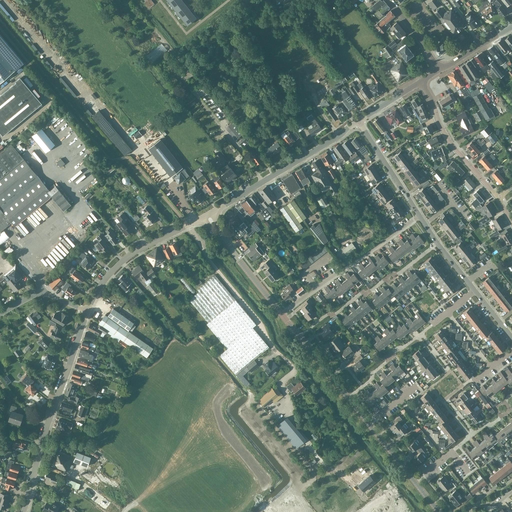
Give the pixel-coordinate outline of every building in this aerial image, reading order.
[(146,1),(144,2),(149,9),(151,7),(152,6),(154,4),(151,0),(147,0),(146,1)] [(166,0),(169,3),(173,7),(177,13),(181,17),(185,23),(187,25),(195,19),(193,17),(191,14),(190,13),(188,11),(185,7),(183,4),(182,3),(180,1),(181,1),(180,0),(166,0)] [(384,14),(390,8),(383,1),(382,2),(380,0),(379,0),(369,10),(372,14),(374,12),(378,17),(374,20),(377,23),(385,16),(384,14)] [(493,6),(490,2),(488,0),(481,0),(480,2),(483,5),(479,8),(487,19),(496,12),(493,6)] [(498,2),(496,0),(492,0),(490,2),(493,6),(501,17),(507,13),(499,2),(498,2)] [(439,9),(435,12),(448,29),(452,26),(452,27),(455,25),(456,27),(459,25),(458,24),(459,23),(458,21),(460,20),(452,9),(449,11),(448,11),(443,14),(439,9)] [(379,21),(383,26),(395,16),(390,10),(386,15),(379,21)] [(473,29),(479,25),(469,12),(465,15),(470,21),(468,23),(473,29)] [(386,30),(383,26),(379,21),(374,26),(374,25),(372,27),(380,36),(386,30)] [(391,36),(395,33),(401,28),(397,23),(391,28),(390,27),(386,30),(391,36)] [(399,38),(405,33),(401,28),(395,33),(399,38)] [(271,44),(287,35),(285,31),(269,41),(271,44)] [(0,82),(24,63),(0,34),(0,82)] [(504,54),(509,50),(501,40),(495,44),(502,53),(500,54),(506,61),(508,63),(510,61),(504,54)] [(438,56),(447,49),(445,47),(450,43),(448,41),(444,45),(443,43),(440,45),(439,43),(432,48),(438,56)] [(406,61),(413,55),(405,44),(398,50),(406,61)] [(500,54),(493,45),(487,49),(498,62),(496,64),(493,61),(488,65),(492,70),(491,71),(498,79),(504,75),(498,67),(501,65),(500,65),(505,61),(506,61),(500,54)] [(393,54),(387,46),(383,48),(385,51),(383,53),(387,59),(393,54)] [(292,72),(308,58),(299,49),(281,65),(286,70),(288,68),(292,72)] [(483,71),(489,68),(482,58),(484,56),(481,52),(474,58),(483,71)] [(476,68),(475,66),(477,65),(473,58),(468,61),(475,72),(476,72),(477,74),(479,72),(477,71),(478,70),(476,68)] [(473,81),(478,78),(468,61),(459,67),(469,84),(470,83),(471,86),(475,83),(473,81)] [(398,83),(410,74),(402,62),(398,64),(397,63),(389,69),(398,83)] [(473,101),(471,96),(454,70),(450,73),(447,75),(454,86),(457,85),(459,88),(469,104),(473,101)] [(495,81),(498,79),(491,71),(490,72),(491,74),(490,75),(495,81)] [(376,83),(378,81),(379,81),(374,73),(371,75),(376,83)] [(173,75),(168,79),(172,85),(177,81),(173,75)] [(0,131),(3,136),(42,103),(20,77),(15,81),(16,82),(0,95),(0,131)] [(366,90),(360,82),(356,86),(353,81),(350,84),(351,86),(349,88),(353,94),(359,90),(366,100),(371,96),(367,90),(366,90)] [(484,84),(484,85),(490,93),(494,89),(488,81),(484,84)] [(383,91),(377,84),(374,86),(373,84),(371,85),(370,84),(367,86),(375,97),(383,91)] [(494,114),(494,115),(490,108),(489,109),(480,94),(478,89),(470,93),(472,98),(473,98),(485,119),(486,119),(487,121),(495,117),(494,114)] [(342,93),(353,108),(357,105),(350,95),(348,96),(345,91),(344,91),(342,93)] [(349,111),(353,108),(342,93),(340,94),(344,100),(342,101),(344,104),(349,111)] [(454,104),(457,102),(453,94),(450,96),(449,95),(440,101),(443,107),(453,101),(454,104)] [(429,117),(426,112),(422,103),(420,105),(416,98),(411,101),(413,105),(410,106),(419,120),(420,124),(429,120),(428,117),(429,117)] [(329,105),(327,101),(325,99),(320,103),(333,121),(336,118),(328,106),(329,105)] [(412,118),(410,117),(407,112),(409,111),(405,104),(400,107),(404,114),(403,115),(403,116),(406,120),(408,123),(413,120),(412,118)] [(339,118),(347,112),(343,106),(340,108),(338,105),(333,108),(335,111),(334,112),(339,118)] [(132,150),(99,111),(92,117),(125,156),(132,150)] [(391,125),(396,121),(398,124),(403,121),(396,111),(393,113),(393,112),(392,112),(391,112),(389,113),(389,114),(386,117),(391,125)] [(463,136),(474,131),(471,123),(469,124),(468,120),(468,119),(465,111),(455,116),(457,120),(459,119),(463,127),(459,129),(463,136)] [(314,117),(313,117),(310,118),(309,117),(307,118),(309,120),(313,127),(308,130),(312,135),(322,129),(314,117)] [(381,133),(386,130),(378,119),(373,122),(381,133)] [(226,127),(236,140),(244,133),(233,121),(226,127)] [(294,125),(299,132),(304,128),(299,121),(294,125)] [(426,134),(433,131),(429,124),(423,127),(421,124),(415,127),(417,130),(420,129),(421,131),(424,130),(426,134)] [(487,126),(480,132),(485,138),(492,132),(487,126)] [(55,144),(41,128),(32,136),(45,152),(55,144)] [(138,131),(133,135),(136,139),(141,135),(138,131)] [(285,132),(280,135),(283,138),(289,146),(293,144),(292,143),(295,141),(288,131),(285,133),(285,132)] [(393,139),(388,132),(385,134),(389,139),(389,138),(391,141),(393,139)] [(492,144),(498,140),(493,133),(487,138),(492,144)] [(248,142),(246,140),(249,138),(247,135),(239,142),(243,147),(248,142)] [(431,147),(439,143),(436,137),(432,139),(432,138),(428,140),(428,141),(427,142),(425,139),(418,143),(420,146),(424,144),(425,146),(429,144),(431,147)] [(356,138),(351,142),(356,149),(356,148),(358,151),(359,150),(362,154),(367,151),(362,144),(361,145),(356,138)] [(179,184),(189,176),(160,139),(148,148),(171,177),(172,176),(179,184)] [(467,146),(471,151),(481,142),(479,139),(474,144),(472,142),(467,146)] [(351,157),(349,159),(352,163),(355,161),(356,162),(360,158),(347,141),(342,145),(351,157)] [(280,152),(283,150),(278,142),(274,144),(265,150),(270,157),(279,151),(280,152)] [(481,142),(471,151),(475,156),(480,151),(482,149),(482,147),(481,146),(483,144),(481,142)] [(50,191),(28,165),(11,144),(0,153),(0,231),(11,222),(14,226),(51,196),(63,211),(71,205),(55,186),(50,191)] [(338,145),(333,149),(339,158),(334,161),(337,166),(348,159),(338,145)] [(256,147),(252,149),(254,152),(252,154),(254,156),(252,158),(256,164),(261,161),(257,155),(260,153),(256,147)] [(396,163),(407,155),(405,152),(402,155),(400,152),(402,150),(400,148),(395,152),(397,154),(392,158),(396,163)] [(433,151),(431,152),(432,155),(434,159),(441,156),(443,162),(445,161),(446,160),(444,155),(441,148),(433,151)] [(330,163),(332,162),(332,161),(328,155),(328,154),(327,154),(326,152),(320,156),(321,158),(326,165),(327,165),(329,168),(331,166),(331,165),(330,163)] [(226,161),(226,160),(220,153),(216,156),(222,164),(226,161)] [(483,165),(493,156),(492,154),(486,158),(484,156),(479,160),(483,165)] [(400,168),(407,162),(405,159),(408,157),(407,155),(396,163),(400,168)] [(487,170),(492,165),(490,163),(496,158),(493,156),(483,165),(487,170)] [(403,172),(418,160),(417,158),(412,162),(409,164),(407,162),(400,168),(403,172)] [(61,159),(56,162),(61,167),(65,163),(61,159)] [(338,192),(337,190),(324,168),(323,169),(317,160),(312,163),(317,171),(314,173),(315,174),(312,176),(322,193),(330,188),(332,193),(334,191),(336,194),(338,192)] [(412,169),(416,166),(418,165),(416,163),(418,161),(418,160),(403,172),(407,177),(414,171),(412,169)] [(448,164),(446,161),(445,161),(443,162),(442,163),(438,167),(440,170),(448,164)] [(465,172),(461,169),(453,161),(446,168),(458,179),(465,172)] [(239,169),(236,165),(235,165),(235,164),(233,163),(232,163),(230,163),(229,163),(228,164),(227,163),(221,169),(224,173),(222,175),(227,182),(236,175),(235,173),(239,169)] [(107,175),(115,169),(111,164),(104,170),(107,175)] [(364,177),(375,169),(372,164),(363,170),(365,173),(362,174),(364,177)] [(491,174),(496,179),(506,170),(504,167),(500,171),(498,169),(491,174)] [(510,174),(511,172),(511,171),(508,168),(506,170),(496,179),(500,184),(504,179),(502,177),(508,172),(510,174)] [(204,176),(198,169),(193,172),(199,180),(204,176)] [(301,184),(306,181),(308,180),(304,174),(305,173),(302,169),(295,173),(301,184)] [(331,169),(327,171),(332,179),(336,177),(331,169)] [(367,182),(378,175),(375,169),(364,177),(367,182)] [(411,182),(424,171),(423,169),(420,171),(416,174),(414,171),(407,177),(411,182)] [(420,178),(423,176),(427,173),(425,170),(424,171),(411,182),(415,187),(422,181),(420,178)] [(213,179),(215,178),(217,180),(214,182),(219,188),(224,185),(221,181),(222,181),(215,171),(210,175),(213,179)] [(296,191),(301,188),(292,174),(287,177),(296,191)] [(373,185),(382,180),(378,175),(367,182),(368,184),(371,182),(373,185)] [(291,194),(296,191),(287,177),(282,180),(291,194)] [(470,190),(475,185),(468,177),(462,182),(460,180),(455,184),(458,187),(460,189),(465,184),(470,190)] [(202,189),(205,194),(208,192),(210,195),(216,191),(209,181),(203,185),(204,188),(202,189)] [(373,197),(383,188),(379,184),(371,190),(373,193),(371,194),(373,197)] [(204,200),(199,194),(201,193),(195,185),(189,190),(192,193),(188,196),(193,202),(195,201),(198,205),(204,200)] [(434,187),(433,186),(433,185),(428,189),(425,191),(423,189),(415,195),(419,199),(430,191),(432,189),(434,187)] [(275,198),(266,186),(258,191),(266,200),(261,203),(265,208),(270,215),(274,220),(276,219),(272,213),(274,212),(269,206),(270,205),(269,204),(269,203),(275,198)] [(377,201),(387,193),(383,188),(373,197),(374,198),(376,197),(378,199),(376,201),(377,201)] [(480,203),(486,198),(479,189),(473,194),(480,203)] [(432,193),(430,191),(419,199),(423,204),(430,198),(429,196),(432,193)] [(382,205),(391,198),(387,193),(377,201),(378,203),(380,202),(382,205)] [(141,194),(137,197),(142,204),(146,201),(141,194)] [(318,197),(316,198),(320,206),(321,206),(322,208),(324,208),(329,205),(328,203),(323,194),(318,197)] [(427,209),(442,197),(440,194),(432,200),(430,198),(423,204),(427,209)] [(259,200),(258,201),(253,195),(252,196),(252,195),(251,196),(250,197),(249,198),(254,205),(256,208),(258,207),(262,210),(260,212),(261,214),(264,218),(265,219),(270,215),(265,208),(259,200)] [(442,197),(427,209),(430,214),(438,208),(436,205),(439,202),(439,203),(444,199),(442,197)] [(251,216),(256,212),(245,199),(235,205),(242,213),(241,213),(242,214),(246,219),(247,221),(252,217),(251,216)] [(299,235),(304,231),(302,228),(303,227),(299,222),(306,217),(293,199),(279,209),(283,214),(285,217),(296,232),(297,231),(299,235)] [(389,210),(397,203),(393,199),(385,205),(389,210)] [(484,217),(478,221),(480,224),(481,225),(483,224),(486,222),(490,219),(488,216),(495,212),(489,202),(483,206),(479,209),(483,216),(484,217)] [(393,215),(401,208),(397,203),(389,210),(391,212),(389,214),(390,216),(392,215),(393,215)] [(146,213),(143,216),(148,222),(147,223),(145,220),(142,223),(146,227),(149,225),(148,224),(149,223),(150,225),(156,220),(150,213),(152,211),(147,205),(144,208),(143,209),(146,213)] [(399,218),(405,213),(401,208),(393,215),(396,219),(394,221),(396,224),(401,220),(399,218)] [(126,209),(124,210),(133,222),(135,220),(126,209)] [(119,228),(126,236),(133,230),(130,226),(133,223),(123,212),(116,217),(119,221),(116,224),(117,224),(114,226),(117,229),(119,228)] [(239,217),(243,221),(246,219),(239,212),(237,214),(239,217)] [(440,226),(451,218),(455,214),(454,212),(449,216),(446,218),(444,216),(437,222),(440,226)] [(324,217),(329,229),(335,226),(330,214),(324,217)] [(236,229),(233,231),(236,234),(235,236),(238,239),(245,233),(248,237),(254,232),(256,231),(252,227),(251,228),(250,229),(247,226),(243,221),(239,217),(236,219),(237,221),(235,223),(236,223),(234,225),(235,226),(234,227),(236,229)] [(491,238),(498,234),(499,233),(497,230),(504,226),(499,217),(492,220),(496,228),(494,229),(496,231),(489,235),(491,238)] [(444,231),(452,225),(450,223),(453,220),(451,218),(440,226),(444,231)] [(253,221),(250,224),(252,226),(252,227),(256,231),(257,232),(260,229),(253,221)] [(467,224),(473,230),(476,227),(471,221),(467,224)] [(310,227),(323,244),(328,240),(320,223),(315,227),(313,225),(310,227)] [(448,236),(459,227),(457,225),(454,228),(452,225),(444,231),(448,236)] [(116,234),(110,227),(108,229),(110,232),(105,235),(108,240),(109,240),(113,245),(117,242),(113,236),(116,234)] [(459,227),(448,236),(452,241),(454,239),(456,241),(455,242),(456,242),(458,240),(461,237),(460,236),(461,236),(461,235),(461,234),(460,233),(459,233),(458,233),(457,232),(460,230),(459,227)] [(497,250),(499,253),(508,248),(507,245),(511,241),(511,239),(507,231),(501,235),(504,240),(501,241),(502,242),(501,243),(501,244),(503,247),(497,250)] [(102,254),(109,248),(103,241),(105,239),(101,234),(97,238),(99,241),(94,245),(99,251),(98,251),(99,252),(100,252),(102,254)] [(419,245),(424,242),(418,235),(415,238),(413,234),(411,235),(419,245)] [(414,249),(419,245),(411,235),(409,237),(412,240),(409,242),(413,247),(412,247),(414,249)] [(457,253),(464,247),(462,244),(466,242),(462,237),(457,241),(459,243),(453,248),(457,253)] [(413,247),(409,242),(407,240),(404,243),(401,239),(400,240),(408,251),(412,247),(413,247)] [(403,254),(408,251),(400,240),(398,242),(401,245),(398,248),(403,254)] [(182,254),(180,251),(178,246),(178,245),(177,243),(176,243),(176,242),(172,244),(171,243),(170,244),(170,245),(169,245),(174,255),(175,254),(176,257),(182,254)] [(260,248),(258,245),(256,243),(251,247),(253,249),(248,253),(250,256),(249,256),(250,257),(254,261),(262,255),(257,249),(260,248)] [(473,247),(474,247),(475,246),(473,244),(469,247),(466,249),(464,247),(457,253),(461,257),(473,247)] [(347,247),(342,250),(347,257),(357,250),(354,246),(349,250),(347,247)] [(403,254),(398,248),(395,250),(392,247),(390,248),(398,258),(403,254)] [(475,249),(474,247),(473,247),(461,257),(464,262),(472,256),(470,254),(473,251),(475,249)] [(161,261),(164,259),(157,248),(146,256),(154,267),(162,261),(161,261)] [(168,259),(172,257),(168,248),(163,250),(168,259)] [(389,256),(387,257),(390,260),(391,259),(393,262),(398,258),(390,248),(389,249),(391,253),(388,255),(389,256)] [(94,262),(86,255),(88,253),(84,250),(78,257),(82,260),(79,263),(87,270),(94,262)] [(481,261),(487,256),(485,253),(478,258),(477,256),(474,259),(472,256),(464,262),(468,267),(479,259),(481,261)] [(384,266),(389,262),(383,256),(380,258),(378,255),(376,256),(384,266)] [(379,270),(384,266),(376,256),(374,258),(377,261),(374,263),(377,267),(377,268),(379,270)] [(377,267),(374,263),(369,257),(368,259),(370,262),(367,265),(373,271),(377,268),(377,267)] [(426,267),(437,259),(436,257),(432,260),(430,257),(422,263),(426,267)] [(38,267),(45,275),(50,271),(50,270),(54,266),(47,259),(45,261),(45,260),(38,267)] [(429,271),(437,265),(435,263),(438,260),(437,259),(426,267),(429,271)] [(272,282),(279,276),(273,269),(274,268),(268,261),(264,265),(268,269),(264,272),(272,282)] [(76,269),(71,265),(69,264),(66,268),(68,269),(67,270),(72,274),(71,276),(80,283),(84,278),(81,276),(81,275),(75,270),(76,269)] [(373,271),(367,265),(364,267),(361,264),(360,265),(368,275),(373,271)] [(135,269),(132,271),(137,278),(138,278),(140,280),(141,280),(142,280),(144,281),(149,277),(144,270),(139,265),(134,268),(135,269)] [(363,279),(368,275),(360,265),(358,266),(361,269),(358,272),(363,279)] [(432,275),(443,267),(442,265),(439,268),(437,265),(429,271),(432,275)] [(16,279),(20,276),(23,274),(18,268),(15,270),(13,267),(9,270),(11,274),(14,276),(7,282),(12,288),(14,292),(21,286),(16,279)] [(435,280),(443,273),(441,271),(444,268),(443,267),(432,275),(435,280)] [(152,268),(146,272),(149,277),(155,273),(152,268)] [(417,283),(421,280),(415,272),(412,274),(409,271),(408,272),(417,283)] [(413,286),(417,283),(408,272),(406,273),(409,277),(407,279),(413,286)] [(354,284),(359,280),(353,274),(350,276),(347,273),(346,274),(354,284)] [(438,284),(449,275),(448,273),(445,276),(443,273),(435,280),(438,284)] [(349,288),(354,284),(346,274),(344,275),(347,279),(344,281),(349,288)] [(128,276),(125,278),(123,275),(119,279),(123,284),(121,286),(125,291),(130,287),(128,285),(133,281),(128,276)] [(199,291),(189,300),(208,323),(207,323),(225,344),(226,346),(228,348),(220,355),(232,370),(236,375),(246,366),(254,360),(269,347),(266,343),(253,328),(256,325),(254,323),(253,321),(214,275),(197,289),(199,291)] [(441,288),(449,281),(447,279),(451,276),(449,275),(438,284),(441,288)] [(55,291),(63,282),(58,276),(50,285),(55,291)] [(413,286),(407,279),(404,281),(402,277),(400,279),(409,290),(413,286)] [(486,287),(492,282),(488,277),(482,282),(480,284),(481,286),(483,284),(486,287)] [(405,293),(409,290),(400,279),(399,280),(401,283),(399,285),(405,293)] [(349,288),(344,281),(341,284),(338,280),(336,281),(344,291),(349,288)] [(147,285),(147,286),(154,295),(159,291),(152,281),(147,285)] [(340,295),(344,291),(336,281),(335,283),(338,286),(335,288),(339,294),(340,295)] [(444,292),(456,283),(454,281),(451,284),(449,281),(441,288),(444,292)] [(75,292),(72,289),(72,288),(70,287),(71,285),(67,282),(61,290),(71,297),(75,292)] [(486,293),(495,286),(492,282),(486,287),(488,290),(485,292),(486,293)] [(454,287),(457,284),(456,283),(444,292),(448,296),(456,290),(454,287)] [(405,293),(399,285),(396,287),(394,284),(392,285),(401,296),(405,293)] [(292,294),(295,292),(290,285),(286,288),(286,289),(284,291),(284,290),(280,293),(282,296),(282,297),(283,297),(285,300),(288,298),(288,299),(293,295),(292,294)] [(397,299),(401,296),(392,285),(391,286),(393,289),(391,291),(395,296),(397,299)] [(339,294),(335,288),(334,287),(331,290),(328,286),(326,288),(334,298),(339,294)] [(492,295),(499,290),(495,286),(486,293),(487,295),(490,292),(492,295)] [(302,287),(296,292),(299,296),(305,291),(303,289),(302,287)] [(329,301),(334,298),(326,288),(324,289),(327,292),(324,295),(329,301)] [(395,296),(391,291),(388,288),(386,290),(384,288),(382,289),(390,299),(395,296)] [(386,302),(390,299),(382,289),(381,290),(383,293),(380,295),(386,302)] [(493,302),(502,294),(499,290),(492,295),(495,298),(492,300),(493,302)] [(324,298),(320,294),(316,297),(320,302),(324,298)] [(386,302),(380,295),(378,297),(376,294),(374,295),(382,305),(386,302)] [(499,304),(505,299),(502,294),(493,302),(494,303),(497,301),(499,304)] [(378,309),(382,305),(374,295),(373,297),(375,299),(372,301),(378,309)] [(305,314),(311,309),(312,308),(310,305),(313,303),(309,298),(304,302),(306,305),(301,308),(305,313),(305,314)] [(500,310),(509,303),(505,299),(499,304),(502,307),(499,309),(500,310)] [(368,312),(372,309),(366,301),(363,303),(361,300),(359,301),(368,312)] [(364,315),(368,312),(359,301),(358,302),(360,305),(358,307),(364,315)] [(506,312),(511,307),(511,306),(509,303),(500,310),(501,311),(504,309),(506,312)] [(364,315),(358,307),(355,309),(353,306),(351,307),(360,318),(364,315)] [(466,317),(473,312),(470,309),(473,307),(472,306),(469,308),(463,313),(466,317)] [(356,322),(360,318),(351,307),(350,309),(352,312),(350,314),(356,322)] [(142,337),(140,339),(128,331),(134,323),(113,309),(108,316),(105,315),(97,327),(96,327),(96,325),(94,324),(93,325),(90,324),(87,329),(100,336),(102,332),(105,334),(106,333),(118,341),(119,341),(123,344),(125,342),(146,357),(153,348),(145,343),(147,341),(142,337)] [(314,319),(320,315),(316,310),(313,312),(311,309),(305,314),(305,313),(303,315),(308,320),(312,316),(314,319)] [(28,316),(34,325),(38,322),(35,317),(39,314),(36,311),(32,314),(32,313),(28,316)] [(66,319),(68,316),(62,312),(60,316),(55,313),(52,319),(63,326),(66,319)] [(421,326),(425,322),(417,312),(416,314),(418,317),(415,319),(421,326)] [(466,317),(470,321),(476,316),(477,317),(479,315),(478,314),(475,316),(473,312),(466,317)] [(356,322),(350,314),(347,316),(345,313),(343,314),(352,325),(356,322)] [(348,328),(352,325),(343,314),(342,315),(344,318),(342,320),(348,328)] [(476,316),(470,321),(473,326),(479,321),(477,317),(476,316)] [(421,326),(415,319),(413,322),(410,318),(408,320),(416,330),(421,326)] [(411,334),(416,330),(408,320),(406,321),(409,324),(406,327),(409,331),(411,334)] [(479,321),(473,326),(476,330),(483,325),(483,326),(485,324),(484,322),(482,324),(479,321)] [(326,330),(321,333),(326,340),(337,331),(333,326),(332,328),(328,323),(324,327),(326,330)] [(409,331),(406,327),(404,324),(401,327),(398,323),(397,325),(405,335),(409,331)] [(53,330),(50,336),(60,340),(62,334),(60,333),(62,327),(55,325),(53,330)] [(400,339),(405,335),(397,325),(395,326),(398,329),(395,332),(398,336),(400,339)] [(483,325),(476,330),(479,333),(477,334),(479,335),(480,334),(486,329),(483,326),(483,325)] [(398,336),(395,332),(393,329),(390,332),(387,328),(385,330),(393,340),(398,336)] [(490,334),(489,333),(486,329),(480,334),(483,339),(486,337),(490,334)] [(389,344),(393,340),(385,330),(384,331),(386,334),(383,337),(389,344)] [(445,331),(443,333),(441,330),(435,335),(438,340),(446,333),(445,331)] [(489,341),(495,336),(492,331),(489,333),(490,334),(486,337),(489,341)] [(94,341),(95,338),(96,335),(86,332),(84,338),(94,341)] [(448,339),(446,336),(447,335),(446,333),(438,340),(441,344),(448,339)] [(389,344),(383,337),(381,339),(378,336),(376,337),(384,347),(389,344)] [(492,345),(499,340),(495,336),(489,341),(492,345)] [(336,352),(344,346),(337,337),(329,343),(336,352)] [(379,351),(384,347),(376,337),(374,339),(377,342),(374,345),(379,351)] [(38,342),(45,350),(50,345),(43,338),(38,342)] [(451,340),(450,341),(448,339),(441,344),(445,348),(453,342),(451,340)] [(496,349),(502,344),(499,340),(492,345),(496,349)] [(94,351),(95,347),(89,346),(90,344),(83,341),(81,347),(94,351)] [(455,348),(452,344),(454,343),(453,342),(445,348),(448,352),(448,353),(452,350),(455,348)] [(504,352),(506,350),(505,349),(502,344),(496,349),(499,354),(503,351),(504,352)] [(349,347),(341,353),(347,359),(354,354),(354,353),(357,357),(361,353),(359,350),(357,352),(354,348),(352,350),(349,347)] [(91,360),(93,355),(88,354),(89,351),(81,348),(78,356),(91,360)] [(414,361),(426,352),(425,351),(421,353),(419,350),(412,355),(415,359),(414,360),(414,361)] [(448,352),(446,354),(449,359),(458,352),(458,351),(457,352),(456,350),(454,352),(452,350),(448,353),(448,352)] [(426,352),(416,360),(420,365),(426,359),(424,356),(427,354),(426,352)] [(458,352),(449,359),(452,363),(462,356),(458,352)] [(56,360),(47,355),(42,366),(51,371),(56,360)] [(189,355),(184,358),(189,364),(194,360),(189,355)] [(359,361),(363,358),(361,355),(355,360),(357,362),(352,366),(358,373),(364,367),(359,361)] [(462,362),(465,360),(462,356),(452,363),(456,367),(462,362)] [(184,358),(180,362),(185,368),(189,364),(184,358)] [(77,359),(76,363),(91,368),(94,369),(95,368),(96,367),(96,366),(96,365),(92,364),(93,361),(88,360),(87,362),(77,359)] [(424,369),(430,364),(434,361),(432,360),(429,363),(426,359),(420,365),(423,369),(424,369)] [(194,360),(189,364),(194,370),(199,366),(194,360)] [(254,360),(246,366),(250,371),(258,364),(254,360)] [(270,363),(269,361),(264,365),(267,370),(266,371),(270,376),(273,373),(274,374),(276,372),(276,371),(279,368),(274,362),(271,365),(270,364),(270,363)] [(180,362),(176,365),(181,371),(185,368),(180,362)] [(462,362),(456,367),(459,372),(466,367),(465,365),(462,362)] [(90,369),(83,367),(75,364),(74,369),(85,373),(86,373),(92,375),(93,373),(89,372),(90,369)] [(189,364),(185,368),(190,373),(194,370),(189,364)] [(400,376),(404,372),(399,365),(396,368),(393,364),(392,366),(400,376)] [(427,374),(434,369),(430,364),(424,369),(423,369),(420,372),(421,374),(425,371),(427,374)] [(176,365),(172,369),(177,375),(181,371),(176,365)] [(395,379),(400,376),(392,366),(390,367),(393,371),(390,373),(395,379)] [(459,372),(462,376),(469,371),(471,369),(470,367),(467,369),(466,367),(459,372)] [(185,368),(181,371),(186,377),(190,373),(185,368)] [(469,371),(462,376),(466,380),(472,375),(474,373),(472,371),(473,370),(472,368),(471,369),(469,371)] [(172,369),(168,372),(173,378),(177,375),(172,369)] [(434,369),(427,374),(430,377),(426,380),(428,381),(438,373),(434,369)] [(86,373),(85,375),(81,374),(81,373),(74,370),(72,376),(80,378),(88,381),(89,379),(91,379),(92,375),(86,373)] [(243,370),(236,375),(245,386),(249,383),(242,375),(246,373),(243,370)] [(181,371),(177,375),(182,380),(186,377),(181,371)] [(509,382),(505,377),(502,373),(501,371),(499,373),(501,376),(498,379),(504,385),(508,382),(509,382)] [(395,379),(390,373),(387,375),(384,372),(382,373),(390,383),(395,379)] [(26,373),(21,381),(26,385),(27,383),(29,385),(26,389),(26,390),(26,392),(28,392),(29,391),(29,392),(30,391),(33,394),(35,394),(35,392),(35,391),(36,389),(33,386),(33,385),(30,383),(34,379),(26,373)] [(385,387),(386,387),(390,383),(382,373),(381,374),(383,378),(380,380),(383,384),(385,387)] [(177,375),(173,378),(178,384),(182,380),(177,375)] [(93,383),(82,380),(72,377),(71,380),(74,381),(73,382),(81,385),(81,383),(92,386),(93,383)] [(504,385),(498,379),(495,381),(493,378),(491,379),(499,389),(504,385)] [(494,393),(499,389),(491,379),(489,380),(492,384),(489,386),(494,393)] [(224,380),(219,385),(227,393),(229,391),(227,389),(230,387),(224,380)] [(306,388),(300,382),(294,387),(291,383),(286,387),(291,393),(293,391),(297,395),(306,388)] [(78,389),(75,388),(74,387),(75,385),(70,383),(65,394),(75,398),(78,389)] [(385,387),(383,384),(380,386),(377,383),(376,384),(384,394),(388,390),(386,387),(385,387)] [(379,398),(384,394),(376,384),(374,385),(377,389),(374,391),(379,398)] [(219,385),(214,389),(214,390),(220,396),(222,394),(224,396),(227,393),(219,385)] [(486,389),(486,388),(483,385),(481,387),(482,387),(479,389),(484,395),(487,393),(490,397),(494,393),(489,386),(486,389)] [(283,396),(276,388),(274,390),(272,388),(258,400),(264,407),(272,400),(275,403),(283,396)] [(214,390),(209,394),(216,403),(219,400),(217,398),(220,396),(214,390)] [(379,398),(374,391),(371,394),(368,390),(366,392),(374,401),(379,398)] [(369,405),(374,401),(366,392),(365,393),(367,396),(364,399),(369,405)] [(422,404),(424,402),(430,397),(427,392),(420,398),(419,396),(417,398),(422,404)] [(462,394),(456,400),(459,405),(466,399),(468,398),(467,396),(464,393),(462,394)] [(209,394),(203,399),(209,405),(211,403),(213,405),(216,403),(209,394)] [(161,395),(155,400),(162,409),(168,404),(161,395)] [(425,408),(434,401),(430,397),(424,402),(427,406),(425,408)] [(203,399),(198,403),(206,412),(208,410),(206,407),(209,405),(203,399)] [(463,409),(473,401),(472,399),(468,402),(466,399),(459,405),(463,409)] [(437,405),(434,401),(425,408),(429,412),(431,410),(437,405)] [(475,407),(473,404),(475,403),(473,401),(463,409),(467,414),(473,409),(475,407)] [(60,407),(63,408),(62,412),(70,415),(73,406),(62,402),(60,407)] [(147,406),(143,410),(150,418),(154,414),(150,409),(153,407),(149,402),(146,404),(147,406)] [(198,403),(193,408),(198,414),(201,412),(203,415),(206,412),(198,403)] [(20,424),(23,415),(15,412),(17,407),(11,405),(9,410),(12,411),(8,420),(20,424)] [(83,417),(87,407),(82,405),(78,415),(83,417)] [(434,415),(441,410),(437,405),(431,410),(434,415)] [(471,419),(481,410),(480,408),(476,412),(473,409),(467,414),(471,419)] [(137,411),(134,414),(138,419),(141,417),(145,422),(150,418),(143,410),(138,413),(137,411)] [(438,419),(444,414),(441,410),(434,415),(438,419)] [(480,413),(483,412),(481,410),(471,419),(474,423),(481,418),(483,416),(480,413)] [(441,423),(445,420),(447,418),(444,414),(438,419),(441,423)] [(396,431),(402,426),(400,423),(403,420),(400,416),(395,420),(397,422),(390,427),(395,433),(396,431)] [(219,424),(213,428),(217,433),(226,426),(222,421),(224,420),(222,417),(217,421),(219,424)] [(178,418),(173,421),(179,428),(183,425),(185,427),(187,425),(183,420),(181,422),(178,418)] [(304,441),(284,418),(277,425),(296,448),(304,441)] [(451,422),(447,418),(441,423),(438,425),(442,429),(448,424),(451,422)] [(59,419),(56,428),(65,432),(67,429),(68,427),(71,429),(73,424),(59,419)] [(133,419),(123,428),(130,436),(136,431),(133,427),(137,424),(133,419)] [(173,421),(169,425),(175,432),(179,428),(173,421)] [(402,426),(396,431),(400,436),(406,431),(408,433),(413,430),(409,425),(408,426),(406,423),(404,424),(402,426)] [(448,424),(442,429),(444,432),(445,433),(452,428),(450,427),(448,424)] [(169,425),(165,428),(171,435),(175,432),(169,425)] [(511,433),(511,430),(508,425),(503,429),(509,435),(511,433)] [(226,426),(217,433),(221,437),(226,433),(229,436),(234,432),(231,428),(229,430),(226,426)] [(165,428),(161,432),(167,439),(171,435),(165,428)] [(449,438),(455,433),(452,428),(445,433),(449,438)] [(511,439),(509,435),(503,429),(499,433),(504,439),(507,436),(510,440),(511,439)] [(118,435),(112,440),(119,449),(126,444),(123,441),(124,440),(127,437),(122,430),(119,433),(120,434),(119,435),(118,435)] [(305,440),(309,438),(306,431),(299,434),(301,437),(303,436),(305,440)] [(161,432),(157,435),(163,442),(167,439),(161,432)] [(485,432),(484,433),(493,444),(497,441),(497,440),(494,436),(492,434),(489,436),(485,432)] [(456,434),(455,433),(449,438),(447,439),(448,441),(450,439),(452,442),(458,437),(456,434)] [(484,433),(482,434),(486,439),(483,441),(488,448),(489,450),(489,449),(494,446),(492,444),(493,444),(484,433)] [(501,442),(504,439),(499,433),(494,436),(497,440),(497,441),(502,446),(503,445),(501,442)] [(157,435),(153,439),(159,446),(163,442),(157,435)] [(234,442),(229,447),(233,451),(241,444),(238,440),(239,438),(237,435),(232,440),(234,442)] [(198,438),(191,444),(195,449),(202,443),(198,438)] [(13,445),(12,448),(16,449),(23,451),(24,448),(25,444),(26,444),(26,442),(26,441),(20,439),(19,440),(15,439),(13,445)] [(153,439),(149,442),(154,449),(159,446),(153,439)] [(417,451),(423,447),(420,442),(418,443),(416,440),(409,446),(413,451),(415,449),(417,451)] [(488,448),(483,441),(480,444),(477,440),(476,442),(483,452),(488,448)] [(55,456),(51,466),(65,471),(67,467),(72,469),(74,465),(70,464),(73,457),(60,452),(63,444),(58,442),(58,444),(54,442),(52,449),(51,449),(51,450),(50,450),(50,452),(50,453),(49,454),(55,456)] [(149,442),(144,446),(150,453),(154,449),(149,442)] [(479,455),(483,452),(476,442),(474,443),(477,446),(474,449),(479,455)] [(202,443),(195,449),(198,453),(205,447),(202,443)] [(241,444),(233,451),(236,456),(242,451),(244,454),(249,450),(247,447),(245,448),(241,444)] [(144,446),(140,449),(143,453),(141,455),(145,460),(148,458),(146,456),(150,453),(144,446)] [(5,455),(12,453),(10,447),(2,450),(4,455),(5,455)] [(205,447),(198,453),(202,457),(209,451),(205,447)] [(428,451),(426,451),(423,447),(417,451),(419,454),(415,457),(419,462),(426,456),(427,457),(429,455),(429,453),(428,451)] [(479,455),(474,449),(471,451),(468,448),(466,449),(474,459),(479,455)] [(209,451),(202,457),(205,461),(212,455),(209,451)] [(77,452),(73,461),(87,466),(91,456),(77,452)] [(249,461),(244,465),(248,470),(256,463),(253,458),(255,457),(252,454),(247,458),(249,461)] [(212,455),(205,461),(209,465),(216,459),(212,455)] [(216,459),(209,465),(212,469),(219,464),(216,459)] [(19,467),(13,464),(14,461),(9,460),(7,468),(10,469),(10,470),(17,473),(19,467)] [(256,463),(248,470),(252,474),(257,470),(259,473),(264,468),(262,465),(260,467),(256,463)] [(219,464),(212,469),(216,474),(223,468),(219,464)] [(507,474),(511,471),(506,464),(502,468),(507,474)] [(223,468),(216,474),(219,478),(226,472),(223,468)] [(503,477),(507,474),(502,468),(498,471),(503,477)] [(15,480),(17,474),(9,471),(9,473),(6,472),(5,475),(8,476),(7,477),(15,480)] [(498,481),(503,477),(498,471),(493,474),(498,481)] [(226,472),(219,478),(223,482),(230,476),(226,472)] [(47,473),(45,478),(51,480),(50,482),(56,485),(59,477),(57,477),(47,473)] [(154,473),(147,479),(151,483),(158,477),(154,473)] [(496,483),(498,481),(493,474),(489,478),(494,484),(496,486),(498,485),(496,483)] [(369,475),(359,485),(364,491),(375,482),(369,475)] [(230,476),(223,482),(226,486),(233,480),(230,476)] [(452,482),(449,484),(443,476),(437,481),(441,486),(441,487),(444,491),(447,489),(450,492),(456,486),(454,483),(453,483),(452,482)] [(7,479),(3,477),(1,482),(5,483),(5,485),(7,485),(6,488),(11,490),(11,487),(13,487),(15,481),(7,479)] [(69,485),(67,489),(73,491),(74,488),(78,490),(81,484),(61,477),(60,478),(61,478),(60,482),(63,483),(69,485)] [(158,477),(151,483),(155,487),(162,481),(158,477)] [(485,486),(487,484),(482,477),(478,481),(485,490),(486,488),(485,486)] [(162,481),(155,487),(159,491),(165,485),(162,481)] [(484,490),(485,490),(478,481),(474,484),(479,490),(482,488),(484,490)] [(67,489),(69,485),(63,483),(60,490),(66,493),(67,489)] [(475,494),(479,490),(474,484),(469,487),(472,491),(471,492),(473,495),(474,494),(475,494)] [(165,485),(159,491),(162,495),(169,489),(165,485)] [(169,489),(162,495),(166,499),(173,493),(169,489)] [(470,493),(466,496),(465,495),(462,497),(456,490),(448,496),(456,506),(461,501),(463,504),(473,496),(470,493)] [(245,492),(241,496),(247,503),(251,499),(245,492)] [(9,499),(6,499),(7,495),(0,493),(0,507),(5,509),(9,499)] [(174,494),(168,500),(172,505),(178,498),(174,494)] [(241,496),(237,500),(243,507),(247,503),(241,496)] [(343,496),(337,501),(344,510),(351,505),(343,496)] [(403,506),(395,497),(390,502),(396,509),(393,511),(399,511),(398,510),(403,506)] [(178,498),(172,505),(175,509),(182,502),(178,498)] [(237,500),(233,504),(239,510),(243,507),(237,500)] [(279,505),(276,508),(280,511),(285,508),(287,510),(291,507),(288,504),(289,504),(285,500),(281,503),(279,504),(279,505)] [(182,502),(175,509),(178,511),(179,511),(186,506),(182,502)] [(43,510),(46,511),(56,511),(59,506),(54,503),(52,506),(46,503),(43,510)]
